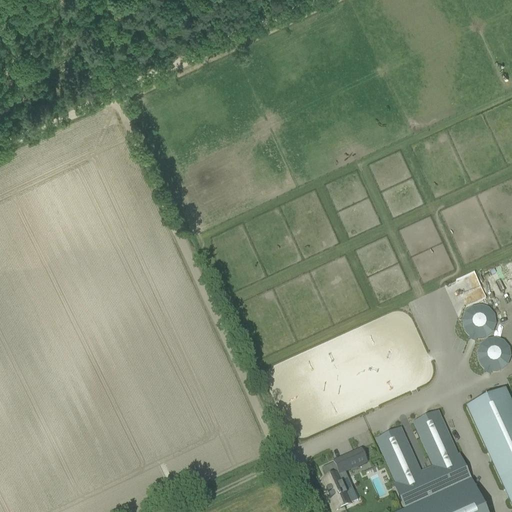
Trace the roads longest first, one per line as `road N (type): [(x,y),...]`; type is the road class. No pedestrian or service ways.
road 1 (unclassified): [(114,97),(306,511)]
road 2 (unclassified): [(114,97),(331,0)]
road 3 (track): [(0,148),(114,97)]
